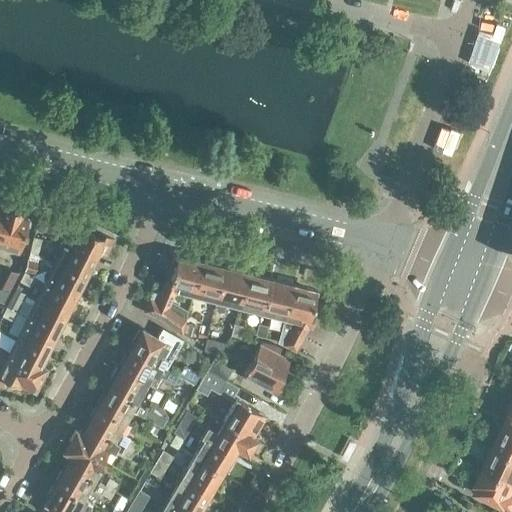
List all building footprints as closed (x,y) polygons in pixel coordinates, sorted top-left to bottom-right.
[(4,205),(2,213),(4,213),(0,227),(0,247),(19,252),(27,218),(19,216),(21,209),(4,205)] [(75,222),(74,225),(39,217),(37,227),(64,233),(60,242),(63,242),(82,252),(84,249),(96,255),(97,252),(101,253),(102,252),(105,253),(114,237),(94,227),(93,231),(75,222)] [(35,236),(31,248),(40,253),(43,238),(35,236)] [(63,242),(61,246),(54,260),(85,276),(96,255),(84,249),(82,252),(63,242)] [(35,272),(40,253),(31,248),(26,269),(35,272)] [(189,297),(197,262),(194,262),(195,260),(174,255),(173,262),(175,262),(170,280),(167,279),(160,296),(153,293),(145,310),(163,317),(182,330),(185,322),(187,310),(170,301),(174,293),(189,297)] [(85,276),(54,260),(43,281),(63,290),(65,287),(76,292),(85,276)] [(189,297),(212,302),(220,268),(220,266),(211,264),(210,266),(197,262),(189,297)] [(234,271),(220,268),(212,302),(217,304),(216,306),(217,308),(219,310),(222,310),(224,310),(226,308),(227,306),(235,308),(244,274),(244,272),(235,269),(234,271)] [(25,271),(20,280),(31,287),(36,277),(25,271)] [(235,308),(257,314),(266,280),(267,277),(257,275),(257,277),(244,274),(235,308)] [(257,314),(282,320),(290,286),(289,286),(290,283),(280,281),(279,283),(266,280),(257,314)] [(63,290),(43,281),(34,298),(66,313),(76,292),(65,287),(63,290)] [(315,292),(290,286),(282,320),(278,340),(294,349),(307,325),(309,325),(312,314),(310,313),(315,292)] [(0,287),(0,300),(4,302),(9,290),(0,287)] [(16,288),(7,306),(18,311),(27,294),(16,288)] [(66,313),(34,298),(26,315),(45,325),(43,330),(55,335),(66,313)] [(18,311),(7,306),(2,314),(13,320),(18,311)] [(45,325),(26,315),(15,336),(46,352),(55,335),(43,330),(45,325)] [(194,325),(185,322),(182,330),(191,336),(194,325)] [(245,325),(235,323),(232,334),(242,337),(245,325)] [(270,325),(260,323),(257,334),(267,336),(270,325)] [(156,337),(142,329),(141,330),(139,329),(133,340),(135,341),(131,348),(143,355),(141,358),(151,363),(152,362),(166,369),(182,340),(161,328),(156,337)] [(15,336),(6,353),(27,363),(25,367),(43,376),(47,368),(40,364),(46,352),(15,336)] [(226,342),(208,338),(205,350),(216,357),(226,342)] [(267,351),(257,346),(243,376),(252,380),(251,382),(268,390),(269,388),(276,392),(281,381),(279,380),(288,360),(279,355),(267,350),(267,351)] [(179,382),(182,378),(177,375),(166,369),(152,362),(151,363),(141,358),(143,355),(131,348),(126,356),(124,355),(118,366),(154,387),(161,375),(175,384),(179,382)] [(35,391),(43,376),(25,367),(27,363),(6,353),(0,365),(0,382),(3,383),(5,379),(19,387),(20,385),(35,391)] [(212,358),(206,368),(225,379),(231,369),(212,358)] [(184,365),(177,375),(182,378),(193,384),(199,374),(184,365)] [(113,378),(108,386),(121,393),(120,396),(130,402),(131,400),(165,419),(168,414),(164,407),(148,398),(154,387),(118,366),(111,377),(113,378)] [(238,387),(225,379),(206,368),(194,388),(206,395),(209,388),(230,400),(232,396),(238,387)] [(102,393),(95,405),(124,421),(130,410),(161,426),(165,419),(131,400),(130,402),(120,396),(121,393),(108,386),(104,394),(102,393)] [(263,414),(236,398),(223,419),(252,436),(258,426),(256,425),(263,414)] [(117,442),(124,446),(133,452),(141,456),(146,448),(118,432),(124,421),(95,405),(89,415),(91,417),(87,423),(100,431),(98,434),(108,439),(109,438),(117,442)] [(511,405),(509,406),(507,412),(508,414),(503,425),(511,429),(511,405)] [(188,409),(181,421),(191,427),(198,416),(188,409)] [(210,422),(204,431),(215,437),(214,439),(223,444),(225,441),(235,447),(236,445),(247,452),(256,438),(252,436),(223,419),(219,427),(210,422)] [(191,427),(181,421),(175,431),(185,437),(191,427)] [(78,429),(72,439),(102,456),(107,447),(112,450),(117,442),(109,438),(108,439),(98,434),(100,431),(87,423),(82,431),(78,429)] [(498,438),(495,443),(511,450),(511,429),(503,425),(502,427),(499,428),(497,434),(498,438)] [(202,441),(194,454),(223,472),(229,462),(227,461),(235,447),(225,441),(223,444),(214,439),(215,437),(204,431),(200,439),(202,441)] [(96,468),(102,456),(72,439),(64,453),(71,457),(66,464),(78,471),(80,468),(90,474),(90,475),(98,479),(102,472),(96,468)] [(488,458),(485,465),(511,477),(511,450),(495,443),(493,449),(489,450),(487,455),(488,458)] [(133,452),(124,446),(119,454),(129,459),(133,452)] [(163,449),(157,460),(168,467),(174,456),(163,449)] [(182,466),(178,473),(190,480),(189,482),(198,487),(200,484),(210,490),(214,483),(215,484),(223,472),(194,454),(185,468),(182,466)] [(168,467),(157,460),(151,471),(162,477),(168,467)] [(60,471),(55,480),(84,496),(89,487),(100,492),(110,497),(115,489),(103,483),(98,479),(90,475),(90,474),(80,468),(78,471),(66,464),(62,472),(60,471)] [(511,494),(509,493),(511,486),(511,477),(485,465),(483,470),(479,471),(476,477),(477,480),(476,484),(478,485),(475,491),(503,504),(504,503),(511,507),(511,494)] [(190,480),(178,473),(172,482),(176,484),(169,496),(195,511),(198,511),(205,501),(203,500),(210,490),(200,484),(198,487),(189,482),(190,480)] [(103,483),(115,489),(119,480),(108,474),(103,483)] [(80,511),(88,499),(84,496),(55,480),(48,493),(50,494),(45,504),(47,505),(43,510),(45,511),(80,511)] [(140,489),(133,501),(144,507),(150,495),(140,489)] [(159,505),(154,511),(195,511),(169,496),(162,507),(159,505)] [(140,511),(144,507),(133,501),(128,511),(130,511),(140,511)]
